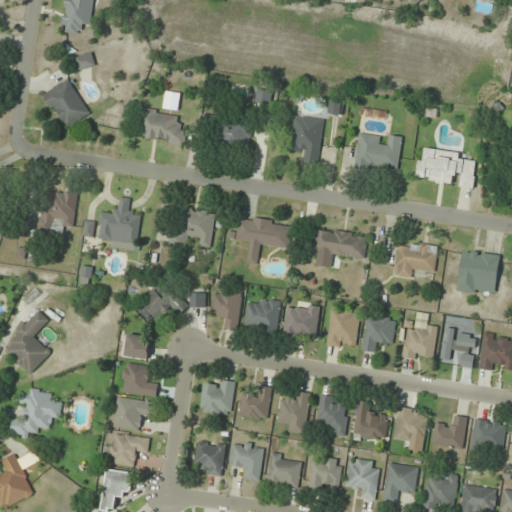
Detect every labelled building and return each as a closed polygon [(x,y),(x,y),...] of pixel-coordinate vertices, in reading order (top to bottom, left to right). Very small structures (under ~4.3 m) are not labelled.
[(94,0),(66,0),(61,31),(80,34),(81,24),(90,26),(94,0)] [(75,57),(79,70),(96,66),(92,52),(75,57)] [(44,93),(64,130),(91,115),(71,78),(44,93)] [(257,103),(271,104),(272,90),(258,90),(257,103)] [(343,115),(344,101),(331,100),(330,115),(343,115)] [(136,139),(184,144),(186,125),(177,124),(178,112),(140,108),(136,139)] [(303,162),(319,165),(325,119),(295,115),(291,151),(305,152),(303,162)] [(216,120),(215,145),(250,147),(251,122),(216,120)] [(399,168),(403,138),(391,136),(390,145),(380,144),(381,134),(359,132),(354,171),(372,173),(373,165),(399,168)] [(420,148),(416,180),(474,188),(478,156),(420,148)] [(64,236),(64,226),(75,227),(78,193),(53,191),(52,205),(42,205),(40,234),(64,236)] [(100,213),(98,237),(109,239),(108,247),(137,251),(141,214),(130,213),(132,199),(119,197),(117,214),(100,213)] [(216,212),(185,208),(182,229),(173,227),(170,247),(189,250),(190,242),(212,245),(216,212)] [(259,264),(262,245),(292,248),(295,223),(239,217),(237,241),(249,242),(247,263),(259,264)] [(365,258),(368,235),(314,228),(311,252),(365,258)] [(438,245),(407,242),(407,248),(397,247),(394,277),(415,279),(416,272),(435,274),(438,245)] [(501,254),(462,250),(457,292),(496,296),(501,254)] [(141,303),(160,322),(174,307),(181,314),(190,305),(165,280),(141,303)] [(221,328),(237,330),(242,293),(215,289),(211,316),(223,317),(221,328)] [(248,297),(245,325),(265,328),(264,337),(277,339),(282,302),(248,297)] [(285,337),(317,340),(320,306),(287,303),(285,337)] [(32,375),(52,352),(35,338),(51,320),(39,310),(3,351),(32,375)] [(360,314),(332,310),(327,345),(356,349),(360,314)] [(396,319),(367,316),(363,353),(372,354),(373,346),(393,348),(396,319)] [(406,329),(402,356),(433,361),(438,327),(418,324),(417,331),(406,329)] [(501,371),(511,372),(511,337),(483,333),(479,369),(500,372),(501,371)] [(126,356),(149,358),(151,337),(128,334),(126,356)] [(158,385),(149,384),(151,366),(125,363),(122,392),(156,396),(158,385)] [(201,412),(232,414),(235,382),(215,381),(215,386),(203,385),(201,412)] [(262,395),(242,393),(240,416),(268,420),(272,388),(263,387),(262,395)] [(11,434),(38,438),(39,428),(50,429),(51,418),(60,419),(62,403),(53,401),(54,392),(31,389),(30,395),(22,394),(21,404),(26,404),(24,419),(13,418),(11,434)] [(281,399),(278,421),(288,422),(287,432),(307,434),(311,393),(292,391),(291,401),(281,399)] [(351,400),(321,395),(317,424),(327,425),(326,433),(346,436),(351,400)] [(114,428),(142,432),(145,414),(154,415),(155,402),(118,397),(114,428)] [(369,411),(370,402),(359,401),(354,437),(385,441),(389,413),(369,411)] [(424,445),(428,411),(398,408),(394,442),(424,445)] [(436,423),(433,444),(463,449),(467,417),(457,416),(455,426),(436,423)] [(506,422),(474,421),(473,447),(505,448),(506,422)] [(107,443),(105,454),(114,455),(113,464),(136,467),(138,452),(148,453),(150,438),(117,433),(115,444),(107,443)] [(195,461),(205,464),(203,472),(219,477),(228,448),(201,440),(195,461)] [(260,482),(265,445),(234,441),(230,467),(248,470),(246,480),(260,482)] [(0,474),(0,511),(37,492),(16,453),(0,461),(0,462),(5,472),(0,474)] [(299,489),(303,458),(272,454),(268,485),(299,489)] [(328,486),(340,487),(343,459),(313,457),(309,491),(327,493),(328,486)] [(381,463),(350,458),(347,486),(358,487),(356,497),(376,500),(381,463)] [(418,467),(388,464),(385,500),(402,502),(403,493),(416,494),(418,467)] [(102,511),(109,511),(117,511),(120,491),(132,492),(134,472),(106,469),(102,511)] [(456,473),(435,476),(435,479),(422,481),(427,508),(461,502),(456,473)] [(496,511),(496,487),(463,487),(463,511),(496,511)] [(511,511),(511,490),(503,489),(501,511),(511,511)]
